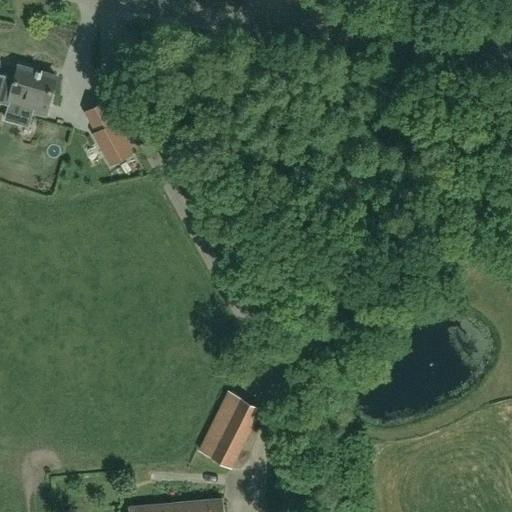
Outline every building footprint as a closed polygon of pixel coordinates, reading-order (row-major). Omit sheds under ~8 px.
[(56,75),(19,64),(9,100),(33,105),(32,111),(45,114),(56,75)] [(0,100),(0,132),(7,112),(12,113),(14,105),(0,100)] [(111,164),(134,151),(117,121),(107,101),(87,111),(98,131),(94,133),(111,164)] [(200,451),(233,467),(262,409),(229,392),(200,451)] [(130,508),(130,511),(224,511),(222,497),(130,508)]
